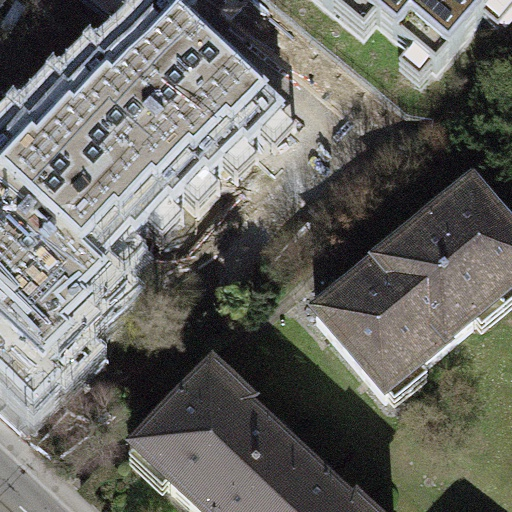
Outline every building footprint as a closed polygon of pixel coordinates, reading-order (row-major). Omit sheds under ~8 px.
[(111,267),(126,280),(150,253),(156,259),(188,225),(193,229),(225,195),(231,200),(267,161),(271,164),(302,130),(160,0),(159,0),(86,79),(75,69),(47,99),(58,109),(0,171),(0,178),(93,264),(103,275),(111,267)] [(307,0),(325,14),(337,0),(341,0),(395,44),(430,76),(446,58),(474,24),(494,0),(307,0)] [(101,297),(111,285),(103,275),(93,264),(0,178),(0,339),(8,347),(23,332),(79,385),(113,349),(110,306),(101,297)] [(511,235),(473,188),(305,325),(383,420),(511,315),(511,235)] [(250,409),(213,376),(126,472),(169,511),(361,511),(358,508),(354,511),(352,511),(245,415),(250,409)]
